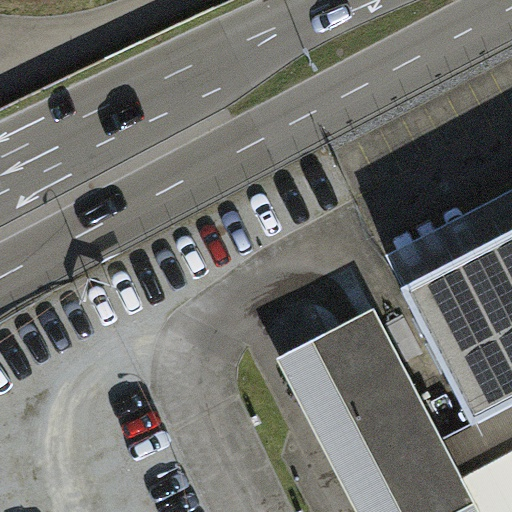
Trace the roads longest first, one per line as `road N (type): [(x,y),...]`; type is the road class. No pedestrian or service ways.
road 1 (primary): [(0,276),(511,4)]
road 2 (unknown): [(511,155),(213,318),(183,373),(186,407),(231,511)]
road 3 (primary): [(347,0),(0,173)]
